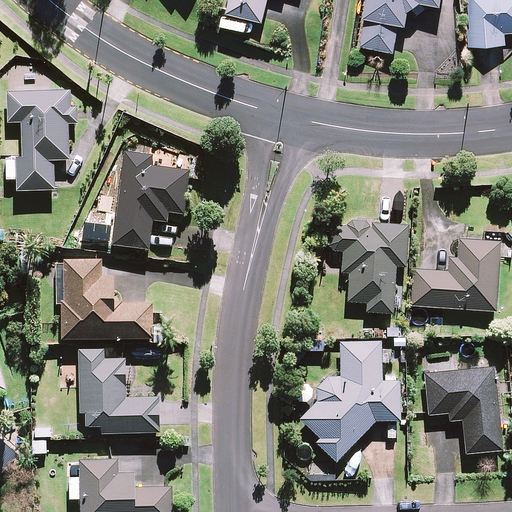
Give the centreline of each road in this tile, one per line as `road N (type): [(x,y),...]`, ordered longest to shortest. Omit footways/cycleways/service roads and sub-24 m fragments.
road 1 (residential): [(233,511),(238,330),(285,115)]
road 2 (residential): [(285,115),(127,56),(51,0)]
road 3 (residential): [(511,128),(368,132),(285,115)]
